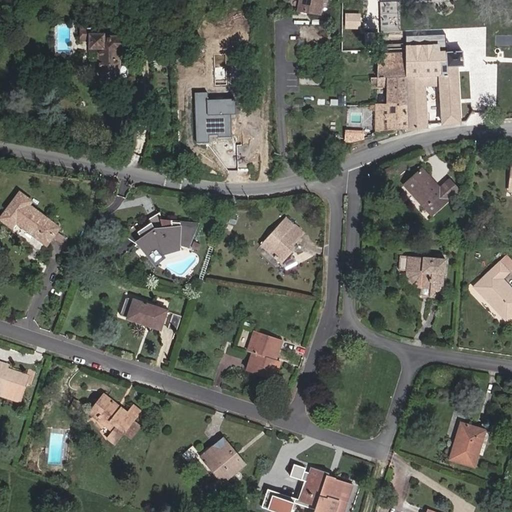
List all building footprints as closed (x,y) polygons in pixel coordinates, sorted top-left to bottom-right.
[(322,0),(299,0),(297,11),(320,15),(321,8),(322,0)] [(330,9),(330,0),(322,0),(321,8),(330,9)] [(361,27),(361,12),(345,12),(345,27),(361,27)] [(124,49),(124,36),(103,36),(103,34),(94,34),(94,27),(79,27),(79,40),(89,41),(89,49),(98,49),(98,80),(119,80),(119,79),(119,66),(119,48),(124,49)] [(463,66),(462,52),(405,54),(405,76),(405,106),(406,106),(407,129),(427,127),(424,85),(440,84),(442,124),(459,122),(456,67),(463,66)] [(405,76),(405,54),(377,54),(377,77),(388,77),(405,76)] [(405,106),(405,76),(388,77),(388,86),(388,106),(405,106)] [(388,86),(388,77),(377,77),(377,86),(388,86)] [(238,115),(238,100),(210,100),(210,93),(197,93),(198,143),(210,143),(210,136),(219,136),(219,138),(233,138),(232,115),(238,115)] [(407,129),(406,106),(405,106),(388,106),(376,106),(376,131),(407,128),(407,129)] [(346,130),(346,139),(363,138),(363,129),(346,130)] [(431,214),(458,190),(449,180),(439,189),(422,169),(405,184),(431,214)] [(46,244),(58,228),(28,205),(31,201),(20,193),(0,219),(12,227),(16,222),(46,244)] [(292,246),(304,233),(286,217),(260,246),(280,264),(291,252),(289,250),(292,246)] [(187,246),(194,228),(180,226),(180,222),(161,221),(164,230),(157,234),(152,226),(148,219),(126,233),(133,238),(132,241),(146,246),(147,254),(155,263),(162,257),(159,254),(179,248),(179,244),(187,246)] [(161,221),(161,220),(152,226),(157,234),(164,230),(161,221)] [(442,297),(445,259),(400,255),(398,270),(407,270),(407,274),(407,277),(410,281),(411,283),(415,286),(421,287),(420,295),(442,297)] [(511,268),(511,261),(507,256),(499,263),(508,272),(511,268)] [(511,290),(501,279),(508,272),(499,263),(475,287),(506,320),(511,314),(511,290)] [(160,329),(166,311),(126,297),(123,307),(130,309),(127,318),(160,329)] [(127,318),(130,309),(123,307),(120,315),(127,318)] [(176,332),(181,316),(174,314),(169,329),(176,332)] [(276,357),(282,340),(254,331),(248,351),(253,353),(247,371),(274,380),(280,361),(275,360),(273,359),(274,356),(276,357)] [(31,385),(35,372),(28,370),(26,377),(5,370),(3,375),(0,374),(0,392),(19,399),(24,383),(31,385)] [(131,438),(140,427),(133,421),(140,411),(133,406),(127,413),(121,408),(118,411),(116,409),(118,406),(103,394),(90,411),(114,430),(107,438),(114,444),(124,432),(131,438)] [(74,411),(78,402),(74,400),(70,409),(74,411)] [(474,466),(485,430),(461,423),(450,459),(474,466)] [(222,483),(246,463),(239,455),(237,457),(232,451),(234,449),(224,438),(205,453),(218,469),(213,473),(222,483)] [(188,462),(199,453),(192,446),(181,455),(188,462)] [(218,469),(205,453),(200,457),(213,473),(218,469)] [(343,511),(352,484),(333,478),(332,482),(326,480),(328,476),(329,473),(312,467),(310,473),(304,471),(305,467),(294,464),(290,476),(301,480),(295,498),(267,489),(261,507),(271,510),(272,509),(278,511),(280,504),(281,505),(283,498),(294,502),(316,509),(315,511),(343,511)] [(276,511),(290,511),(294,502),(283,498),(281,505),(280,504),(278,511),(272,509),(271,510),(276,511)]
